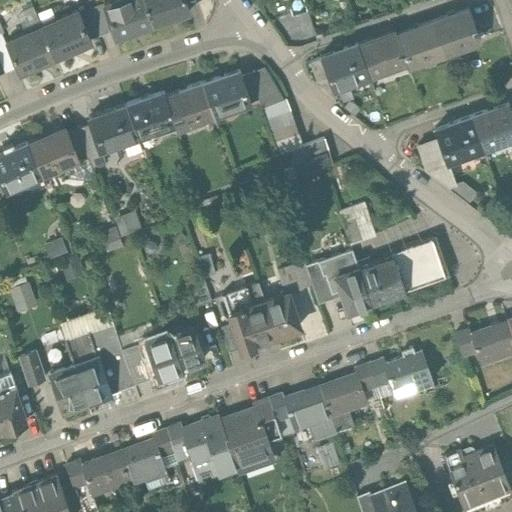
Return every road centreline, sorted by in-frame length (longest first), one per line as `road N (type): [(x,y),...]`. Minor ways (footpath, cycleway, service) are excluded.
road 1 (residential): [(0,447),(511,268)]
road 2 (residential): [(240,22),(0,106)]
road 3 (residential): [(281,65),(454,0)]
road 4 (residential): [(369,144),(511,253)]
road 5 (residential): [(369,144),(511,87)]
